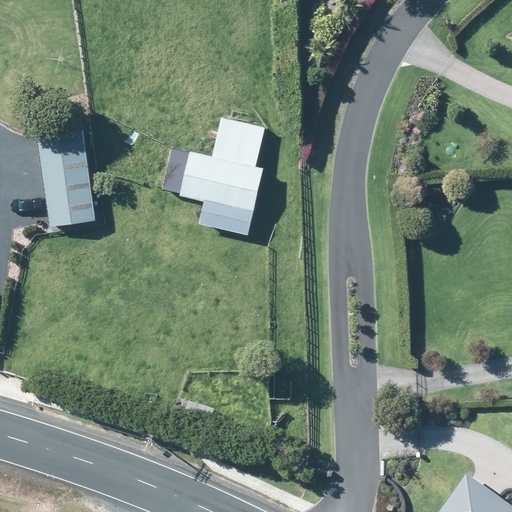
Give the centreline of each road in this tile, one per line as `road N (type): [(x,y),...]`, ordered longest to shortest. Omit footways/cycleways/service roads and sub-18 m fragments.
road 1 (residential): [(345,511),(359,464),(352,155),(376,70),(418,0)]
road 2 (tertiary): [(211,511),(0,435)]
